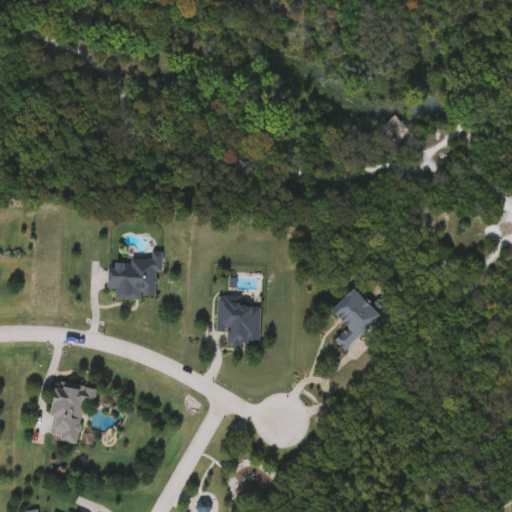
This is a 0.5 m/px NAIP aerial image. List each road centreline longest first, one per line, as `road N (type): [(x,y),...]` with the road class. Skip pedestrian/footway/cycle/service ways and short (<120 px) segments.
road 1 (residential): [(0,332),(99,340),(293,421)]
road 2 (residential): [(221,393),(162,511)]
